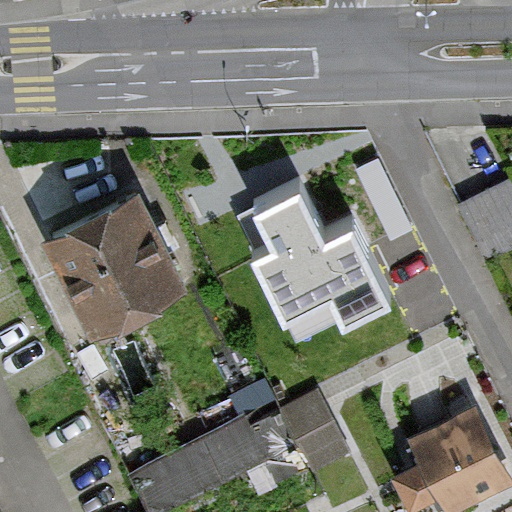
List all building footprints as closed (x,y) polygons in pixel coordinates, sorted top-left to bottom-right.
[(511,175),(488,187),(462,200),(490,256),(511,244),(511,175)] [(134,182),(41,229),(89,325),(182,279),(134,182)] [(245,205),(287,304),(331,285),(343,311),(387,292),(354,215),(321,229),(300,182),(245,205)] [(280,402),(297,437),(311,465),(347,446),(316,384),(280,402)] [(405,428),(444,507),(511,474),(473,395),(405,428)] [(245,408),(130,466),(153,510),(297,437),(280,402),(278,399),(248,414),(245,408)]
